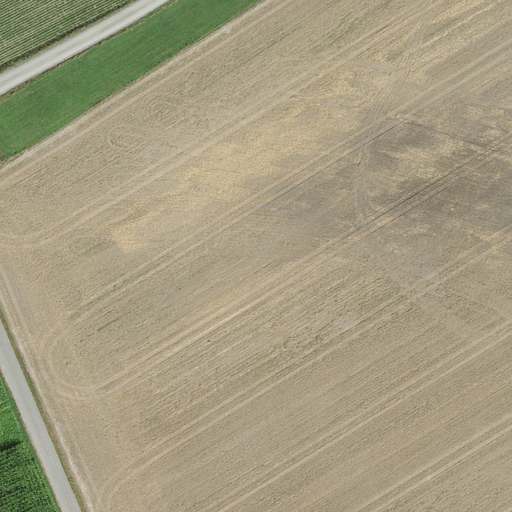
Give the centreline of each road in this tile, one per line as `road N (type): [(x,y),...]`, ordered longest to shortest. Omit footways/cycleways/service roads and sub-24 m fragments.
road 1 (track): [(0,309),(83,511)]
road 2 (track): [(131,0),(0,80)]
